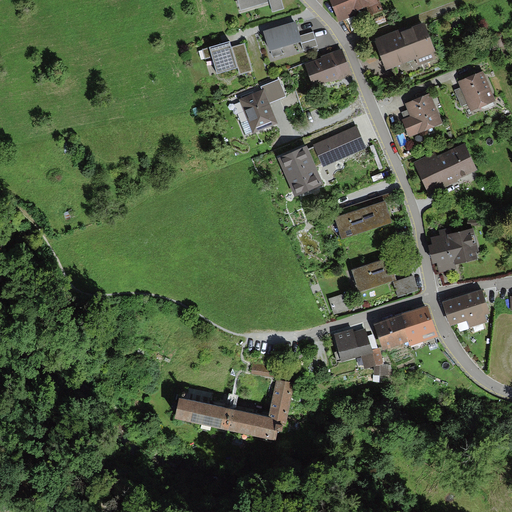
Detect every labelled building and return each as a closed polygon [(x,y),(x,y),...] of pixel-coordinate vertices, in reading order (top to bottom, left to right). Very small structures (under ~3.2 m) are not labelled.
[(266,0),(236,0),(241,13),(268,4),(266,0)] [(281,0),(268,0),(272,13),(284,10),(281,0)] [(329,0),(339,24),(358,17),(357,14),(368,10),(370,16),(383,11),(380,2),(377,3),(376,0),(329,0)] [(374,41),(386,72),(393,70),(397,80),(444,62),(438,46),(433,48),(424,23),(406,30),(405,29),(374,41)] [(296,24),(263,33),(269,54),(302,45),(304,51),(318,47),(314,32),(300,36),(296,24)] [(504,46),(501,40),(490,45),(493,51),(504,46)] [(230,44),(210,50),(218,77),(238,71),(231,48),(230,44)] [(245,44),(231,48),(238,71),(240,76),(253,72),(245,44)] [(322,60),(305,66),(314,89),(331,82),(332,84),(339,81),(339,82),(353,77),(342,50),(321,58),(322,60)] [(483,73),(458,83),(461,89),(455,91),(462,107),(468,105),(471,113),(496,103),(483,73)] [(261,87),(262,92),(264,91),(270,105),(286,97),(279,80),(261,87)] [(262,92),(239,101),(248,122),(241,124),(246,136),(252,133),(253,135),(278,125),(270,105),(264,91),(262,92)] [(402,121),(409,139),(424,132),(425,134),(436,129),(435,128),(443,125),(430,94),(405,105),(407,111),(402,114),(404,120),(402,121)] [(357,127),(314,146),(323,167),(366,148),(357,127)] [(436,153),(413,164),(429,197),(458,183),(457,182),(479,172),(465,144),(437,157),(436,153)] [(306,145),(277,157),(294,196),(322,183),(306,145)] [(345,217),(386,204),(399,200),(396,192),(342,209),(345,217)] [(334,220),(341,242),(393,226),(386,204),(345,217),(334,220)] [(440,238),(431,240),(433,247),(428,248),(432,266),(437,265),(439,274),(456,270),(456,267),(478,262),(477,254),(480,254),(474,230),(454,235),(452,229),(439,232),(440,238)] [(408,246),(398,249),(400,256),(410,253),(408,246)] [(387,255),(352,266),(359,288),(394,277),(387,255)] [(414,273),(393,280),(398,295),(419,289),(414,273)] [(443,299),(450,322),(467,317),(470,326),(488,320),(485,312),(490,310),(483,286),(443,299)] [(345,292),(329,297),(334,313),(350,307),(345,292)] [(427,302),(374,320),(383,346),(408,338),(410,344),(438,334),(427,302)] [(353,326),(334,332),(342,359),(361,353),(365,367),(374,364),(374,372),(388,373),(389,364),(384,363),(380,346),(373,348),(366,326),(354,329),(353,326)] [(253,363),(251,372),(278,377),(280,368),(253,363)] [(295,382),(277,378),(269,410),(272,411),(276,415),(275,421),(278,421),(282,422),(283,419),(286,420),(295,382)] [(180,390),(175,409),(276,432),(278,421),(275,421),(276,415),(272,411),(269,410),(232,402),(180,390)]
